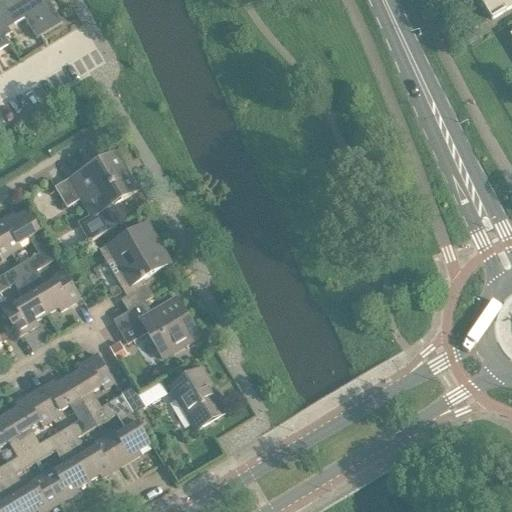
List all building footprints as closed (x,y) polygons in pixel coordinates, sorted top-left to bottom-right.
[(1,0),(0,1),(0,17),(28,0),(1,0)] [(24,19),(36,39),(62,23),(54,10),(57,8),(54,3),(51,5),(47,0),(28,0),(0,17),(0,30),(4,37),(11,33),(8,28),(24,19)] [(511,0),(479,0),(491,20),(511,6),(511,0)] [(0,49),(9,45),(4,37),(0,30),(0,49)] [(69,180),(69,181),(55,189),(66,208),(84,197),(95,216),(136,191),(114,153),(69,180)] [(13,214),(0,221),(0,236),(11,254),(21,248),(19,244),(28,239),(38,254),(33,257),(40,269),(56,259),(27,210),(15,217),(13,214)] [(153,297),(143,280),(168,266),(143,224),(98,251),(107,265),(111,262),(118,275),(114,277),(126,297),(120,300),(127,312),(153,297)] [(0,260),(11,254),(0,236),(0,292),(9,287),(2,275),(0,276),(0,260)] [(63,271),(52,277),(55,281),(45,287),(36,271),(40,269),(33,257),(18,266),(47,315),(58,308),(60,312),(80,300),(63,271)] [(36,321),(47,315),(18,266),(2,275),(9,287),(14,284),(23,300),(13,306),(11,302),(0,308),(18,337),(38,325),(36,321)] [(163,359),(198,338),(175,299),(166,305),(167,307),(161,311),(160,309),(151,314),(145,302),(113,321),(127,345),(148,333),(163,359)] [(117,361),(126,356),(119,343),(110,349),(117,361)] [(79,371),(68,378),(97,426),(112,417),(105,405),(101,408),(91,392),(101,387),(103,390),(114,384),(97,355),(86,361),(77,367),(79,371)] [(192,430),(195,428),(227,409),(226,408),(223,410),(202,374),(205,372),(204,371),(183,383),(177,373),(160,383),(138,397),(132,387),(120,394),(121,396),(132,415),(145,408),(173,391),(194,427),(191,429),(192,430)] [(78,421),(74,424),(81,436),(97,426),(68,378),(57,384),(54,381),(35,392),(52,421),(62,415),(60,412),(69,406),(78,421)] [(6,415),(35,463),(50,454),(43,442),(39,445),(30,429),(39,424),(41,428),(52,421),(35,392),(15,404),(17,408),(6,415)] [(114,432),(104,438),(121,467),(141,455),(138,452),(150,445),(132,415),(121,396),(105,405),(112,417),(116,415),(125,430),(116,436),(114,432)] [(0,452),(0,451),(0,447),(8,443),(17,458),(13,461),(20,472),(35,463),(6,415),(0,418),(0,452)] [(101,479),(111,473),(121,467),(104,438),(93,444),(96,448),(86,454),(77,438),(81,436),(74,424),(59,433),(88,482),(99,475),(101,479)] [(64,467),(54,472),(52,469),(42,475),(59,504),(79,492),(77,489),(88,482),(59,433),(43,442),(50,454),(55,451),(64,467)] [(42,475),(32,481),(34,485),(24,490),(15,475),(20,472),(13,461),(0,468),(0,475),(22,511),(45,511),(59,504),(42,475)] [(0,511),(22,511),(0,475),(0,500),(2,504),(0,505),(0,511)]
